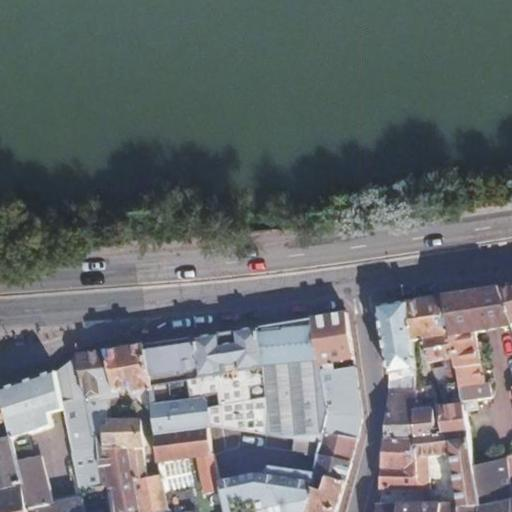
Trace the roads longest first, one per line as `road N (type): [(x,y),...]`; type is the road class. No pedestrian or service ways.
road 1 (primary): [(511,223),(300,254),(0,278)]
road 2 (primary): [(0,314),(363,280)]
road 3 (residential): [(363,280),(378,411),(356,511)]
road 4 (primary): [(363,280),(511,256)]
